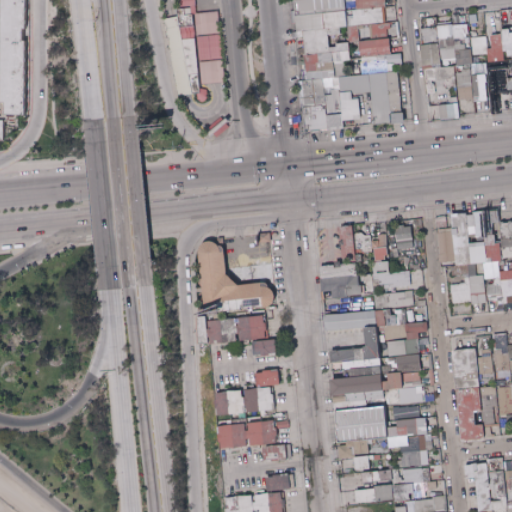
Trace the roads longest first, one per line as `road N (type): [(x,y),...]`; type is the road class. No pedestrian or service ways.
road 1 (trunk): [(262,202),(233,0)]
road 2 (tertiary): [(264,0),(286,200)]
road 3 (tertiary): [(221,0),(238,169)]
